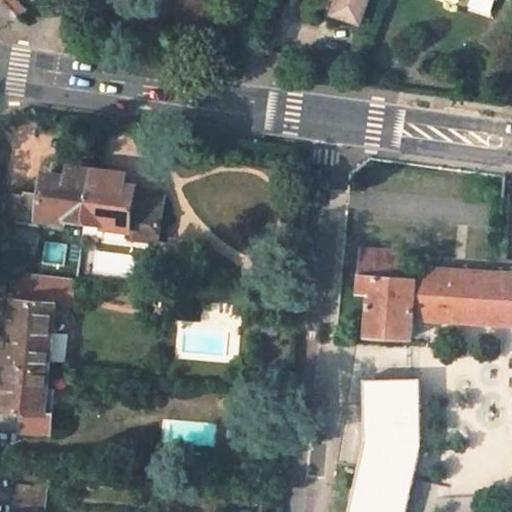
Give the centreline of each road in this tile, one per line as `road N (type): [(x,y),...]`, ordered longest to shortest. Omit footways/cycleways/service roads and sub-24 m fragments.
road 1 (unclassified): [(296,511),(330,116)]
road 2 (secondary): [(330,116),(0,67)]
road 3 (secondary): [(511,140),(330,116)]
